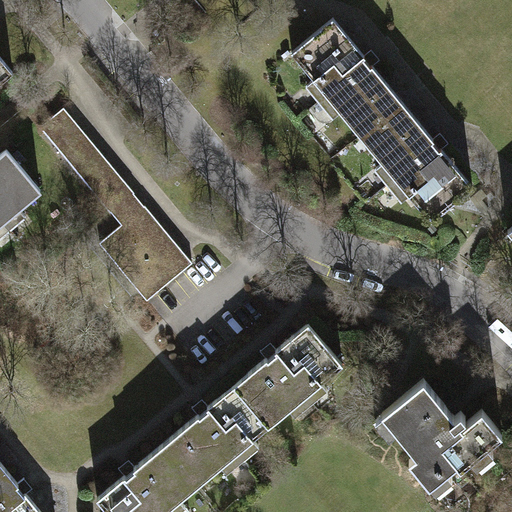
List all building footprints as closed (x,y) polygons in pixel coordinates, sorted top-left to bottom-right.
[(473,178),(335,21),(292,58),(430,215),(473,178)] [(0,63),(0,89),(13,79),(0,63)] [(146,300),(188,265),(59,110),(36,128),(95,198),(118,226),(95,245),(143,302),(146,300)] [(0,226),(36,198),(0,155),(0,226)] [(230,391),(265,433),(319,388),(339,371),(304,329),(273,355),(230,391)] [(419,379),(370,419),(384,435),(392,429),(414,455),(406,462),(429,490),(467,459),(473,467),(490,452),(484,445),(498,434),(478,410),(462,423),(457,416),(453,420),(419,379)] [(205,412),(168,443),(202,485),(250,445),(265,433),(230,391),(205,412)] [(169,511),(202,485),(168,443),(118,484),(91,507),(95,511),(169,511)] [(0,511),(47,511),(28,488),(0,454),(0,511)]
